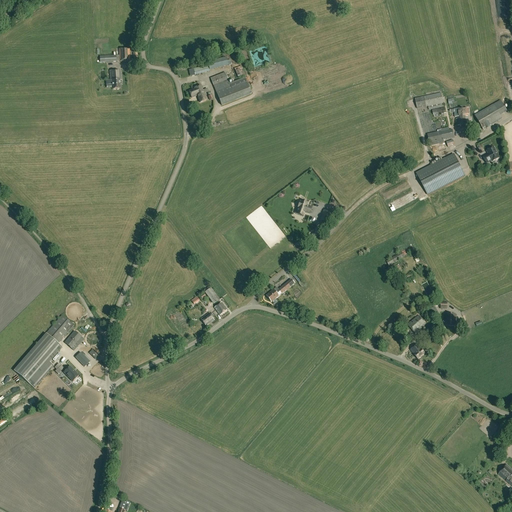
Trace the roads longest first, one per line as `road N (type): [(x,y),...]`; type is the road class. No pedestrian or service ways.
road 1 (unclassified): [(108,388),(251,307),(371,348),(511,415)]
road 2 (unclassified): [(107,339),(184,150),(176,82),(149,65),(143,49),(161,0)]
road 3 (track): [(324,238),(380,186),(425,164)]
road 4 (unclassified): [(108,388),(97,511)]
road 5 (unknown): [(78,292),(0,201)]
